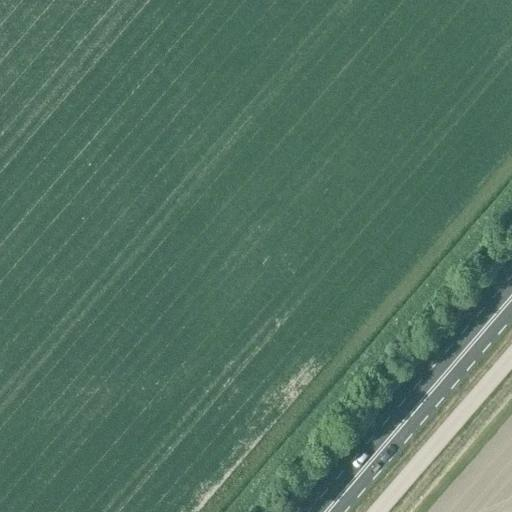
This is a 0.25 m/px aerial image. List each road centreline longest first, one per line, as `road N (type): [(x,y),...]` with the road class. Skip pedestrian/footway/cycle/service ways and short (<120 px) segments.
road 1 (primary): [(327,511),(511,298)]
road 2 (unclassified): [(378,511),(511,357)]
